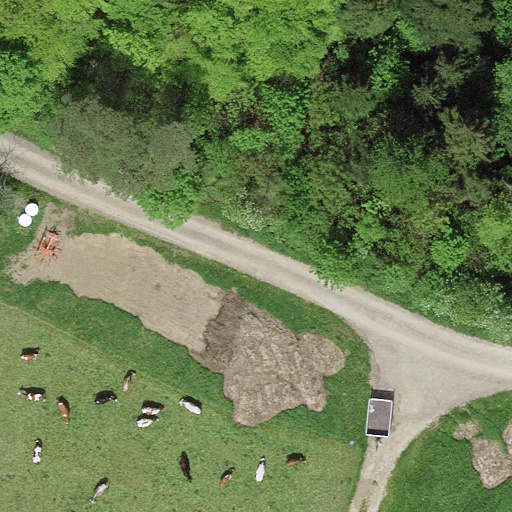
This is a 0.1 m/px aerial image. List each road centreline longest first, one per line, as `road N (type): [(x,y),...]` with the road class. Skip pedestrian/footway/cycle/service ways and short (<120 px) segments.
road 1 (track): [(425,347),(328,293),(0,153)]
road 2 (track): [(425,347),(367,511)]
